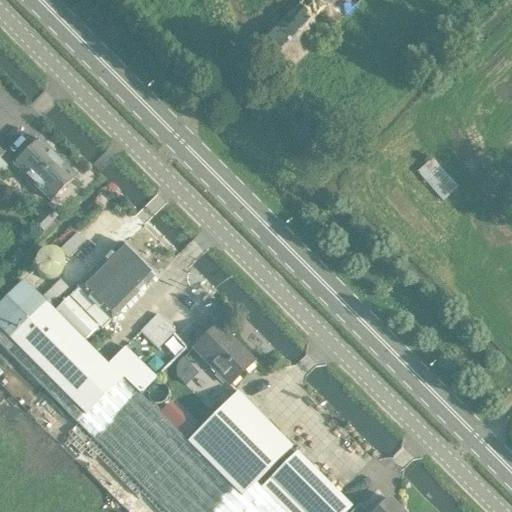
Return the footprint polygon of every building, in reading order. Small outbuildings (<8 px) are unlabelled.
[(285,75),(312,49),(360,0),(303,0),(257,47),(285,75)] [(26,178),(51,202),(76,178),(39,140),(14,165),(21,173),(19,176),(23,180),(26,178)] [(33,223),(43,232),(58,217),(48,208),(33,223)] [(68,259),(78,248),(84,242),(76,234),(59,250),(68,259)] [(78,289),(69,298),(84,314),(137,261),(120,244),(87,277),(83,277),(79,282),(79,286),(77,288),(78,289)] [(137,261),(84,314),(98,328),(101,331),(111,322),(113,320),(117,320),(121,316),(121,312),(154,278),(137,261)] [(0,304),(0,346),(85,432),(130,387),(139,396),(155,381),(124,349),(107,366),(83,343),(98,328),(84,314),(69,298),(54,313),(23,281),(0,304)] [(45,295),(54,303),(68,289),(59,281),(45,295)] [(140,332),(158,350),(174,333),(157,315),(140,332)] [(229,387),(253,362),(217,325),(192,350),(229,387)] [(130,387),(85,432),(141,488),(164,511),(232,511),(244,501),(242,499),(241,498),(235,493),(139,396),(130,387)] [(237,393),(187,444),(236,493),(241,498),(255,485),(291,448),(237,393)] [(297,453),(260,490),(261,490),(282,511),(346,511),(351,508),(297,453)] [(244,501),(232,511),(282,511),(261,490),(260,490),(255,485),(241,498),(242,499),(244,501)] [(400,511),(388,500),(376,511),(365,511),(359,506),(353,511),(400,511)]
